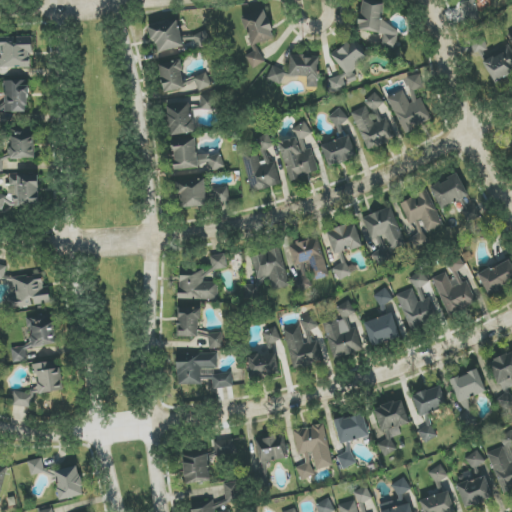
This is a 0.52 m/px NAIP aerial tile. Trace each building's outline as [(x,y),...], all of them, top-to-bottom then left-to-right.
[(463,2),(465,20),(478,19),(476,0),(463,2)] [(384,2),(361,1),(359,30),(382,32),(384,2)] [(241,17),(252,53),(245,55),(249,68),(263,64),(258,44),(275,39),(266,10),(241,17)] [(151,25),(154,52),(182,48),(179,22),(151,25)] [(186,38),(192,51),(211,43),(206,30),(186,38)] [(398,35),(384,33),(382,48),(396,50),(398,35)] [(0,68),(31,68),(30,37),(0,37),(0,68)] [(492,83),(511,72),(511,52),(509,46),(490,55),(481,37),(472,41),(492,83)] [(327,80),(331,92),(358,82),(352,67),(367,61),(359,41),(333,51),(342,75),(327,80)] [(318,88),(319,57),(290,56),(290,77),(307,77),(307,87),(318,88)] [(184,78),(181,60),(159,64),(164,95),(210,87),(208,74),(184,78)] [(286,73),(273,67),(267,79),(281,85),(286,73)] [(387,97),(404,133),(432,120),(422,98),(417,100),(414,92),(425,87),(418,73),(406,79),(409,87),(387,97)] [(4,113),(28,112),(28,81),(4,82),(4,113)] [(202,111),(214,110),(213,94),(201,94),(202,111)] [(351,113),(368,151),(395,139),(386,118),(380,121),(375,109),(383,106),(377,94),(364,99),(367,106),(351,113)] [(193,133),(191,104),(167,106),(170,135),(193,133)] [(349,118),(340,108),(328,118),(337,128),(349,118)] [(316,173),(305,137),(311,136),(307,123),(290,128),(292,137),(278,141),(289,181),(316,173)] [(0,172),(3,172),(3,160),(35,159),(34,132),(10,132),(10,157),(0,156),(0,172)] [(282,185),(275,161),(269,163),(266,150),(273,148),(269,135),(253,139),(257,152),(242,156),(252,193),(282,185)] [(328,166),(357,158),(351,137),(322,144),(328,166)] [(198,156),(196,138),(172,141),(175,169),(210,166),(210,170),(224,169),(222,154),(198,156)] [(469,195),(457,173),(430,188),(442,209),(469,195)] [(38,175),(7,176),(8,207),(39,206),(38,175)] [(181,208),(207,206),(206,179),(180,180),(181,208)] [(401,203),(416,235),(411,238),(417,250),(431,243),(426,234),(443,226),(426,191),(401,203)] [(469,223),(481,217),(475,204),(462,210),(469,223)] [(407,245),(390,207),(363,219),(371,239),(382,235),(390,252),(407,245)] [(328,230),(333,254),(361,248),(356,224),(328,230)] [(330,277),(320,237),(289,245),(294,267),(299,266),(302,277),(295,279),(298,291),(311,287),(310,282),(330,277)] [(378,266),(391,260),(386,249),(373,254),(378,266)] [(213,271),(228,268),(225,254),(210,256),(213,271)] [(447,314),(479,302),(474,289),(472,290),(468,281),(463,283),(458,271),(464,268),(461,259),(448,264),(454,278),(449,280),(446,273),(433,278),(447,314)] [(511,283),(511,262),(511,259),(478,275),(488,295),(511,283)] [(179,299),(218,300),(218,283),(204,282),(205,273),(212,273),(212,271),(180,270),(179,299)] [(429,283),(422,271),(409,279),(416,290),(429,283)] [(50,304),(48,286),(43,287),(42,274),(13,277),(15,298),(8,299),(9,309),(50,304)] [(393,302),(388,289),(375,294),(379,306),(393,302)] [(417,301),(413,289),(398,294),(410,329),(437,320),(430,297),(417,301)] [(322,320),(334,359),(363,350),(356,327),(350,328),(347,317),(355,315),(351,302),(336,306),(339,315),(322,320)] [(200,337),(199,308),(178,308),(179,337),(200,337)] [(398,311),(364,323),(372,346),(406,334),(398,311)] [(13,363),(27,362),(26,348),(57,346),(54,315),(27,318),(30,346),(12,347),(13,363)] [(284,327),(293,368),(321,362),(313,329),(317,328),(315,320),(284,327)] [(224,347),(222,332),(208,334),(210,349),(224,347)] [(251,378),(278,374),(274,352),(248,357),(251,378)] [(511,352),(489,361),(503,395),(498,397),(503,409),(511,405),(511,395),(509,389),(511,387),(511,352)] [(233,388),(233,374),(217,374),(217,354),(177,354),(177,385),(202,385),(202,380),(213,380),(213,388),(233,388)] [(35,364),(38,394),(63,392),(60,362),(35,364)] [(450,380),(458,402),(489,391),(481,369),(450,380)] [(450,406),(442,385),(412,396),(420,417),(450,406)] [(12,405),(33,408),(35,392),(14,389),(12,405)] [(413,422),(403,398),(370,411),(388,455),(397,452),(392,438),(402,434),(399,427),(413,422)] [(335,421),(341,444),(370,436),(364,414),(335,421)] [(293,430),(298,454),(313,451),(316,469),(333,466),(324,424),(293,430)] [(418,432),(425,444),(437,436),(430,425),(418,432)] [(487,453),(503,493),(511,489),(511,453),(510,448),(511,447),(511,431),(500,436),(504,446),(487,453)] [(258,462),(285,461),(285,437),(257,438),(258,462)] [(246,457),(246,439),(212,441),(213,459),(246,457)] [(357,464),(351,451),(337,457),(343,470),(357,464)] [(473,475),(486,470),(479,451),(466,456),(473,475)] [(210,481),(209,457),(185,457),(185,481),(210,481)] [(31,476),(45,471),(40,458),(27,463),(31,476)] [(296,468),(302,481),(314,475),(309,463),(296,468)] [(429,473),(436,484),(448,476),(441,465),(429,473)] [(60,501),(84,495),(78,466),(54,471),(60,501)] [(466,508),(495,496),(486,476),(475,480),(471,471),(458,477),(461,484),(456,486),(466,508)] [(392,485),(397,494),(398,500),(379,505),(381,511),(412,511),(402,496),(410,491),(409,486),(404,478),(392,485)] [(231,511),(231,507),(241,506),(239,482),(224,483),(226,501),(191,504),(191,511),(231,511)] [(340,511),(365,511),(364,503),(371,501),(369,487),(354,490),(357,501),(339,504),(340,511)] [(420,499),(423,511),(454,511),(450,492),(420,499)] [(319,511),(332,511),(335,511),(329,498),(316,504),(319,511)]
